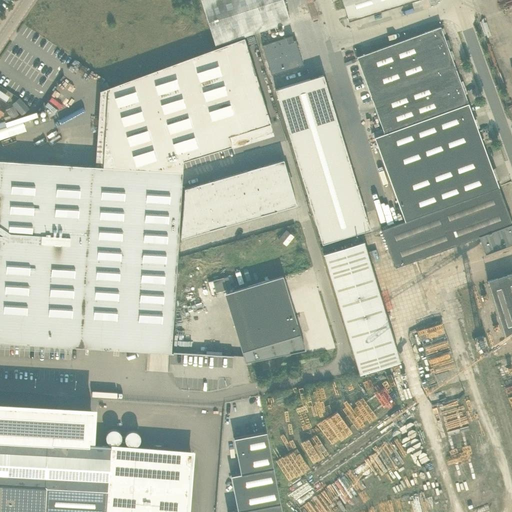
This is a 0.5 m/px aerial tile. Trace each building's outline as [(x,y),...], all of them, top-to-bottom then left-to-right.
[(200,0),(215,44),(215,45),(290,21),(289,19),(288,17),(286,10),(284,2),(283,2),(282,0),(200,0)] [(341,0),(348,21),(414,0),(341,0)] [(511,0),(501,0),(511,28),(511,0)] [(357,57),(385,134),(374,138),(404,221),(498,186),(448,48),(450,47),(448,40),(445,41),(440,26),(357,57)] [(0,341),(72,346),(170,352),(172,352),(173,352),(171,351),(182,171),(183,160),(231,145),(228,135),(270,122),(244,36),(192,55),(127,79),(107,87),(103,166),(0,159),(0,341)] [(292,36),(262,45),(271,75),(303,65),(295,40),(293,41),(292,36)] [(275,89),(321,243),(370,228),(366,217),(323,74),(275,89)] [(12,104),(22,115),(29,109),(19,98),(12,104)] [(6,110),(11,119),(18,115),(13,106),(6,110)] [(276,210),(296,204),(283,159),(263,165),(247,170),(212,180),(196,184),(196,185),(184,188),(180,238),(209,230),(226,225),(225,225),(260,215),(276,210)] [(498,186),(404,221),(381,230),(395,267),(478,236),(485,253),(511,243),(511,225),(511,224),(498,186)] [(322,253),(359,373),(400,361),(363,241),(322,253)] [(511,334),(511,272),(489,279),(503,336),(511,334)] [(234,290),(251,348),(241,351),(245,362),(294,351),(304,349),(282,276),(234,290)] [(0,511),(186,511),(191,453),(189,453),(168,451),(90,446),(89,446),(89,438),(91,438),(92,409),(0,403),(0,511)] [(124,441),(124,430),(109,429),(108,440),(124,441)] [(233,438),(240,473),(273,467),(266,431),(233,438)] [(230,475),(237,510),(280,502),(273,467),(240,473),(230,475)] [(281,511),(280,502),(237,510),(227,511),(281,511)]
